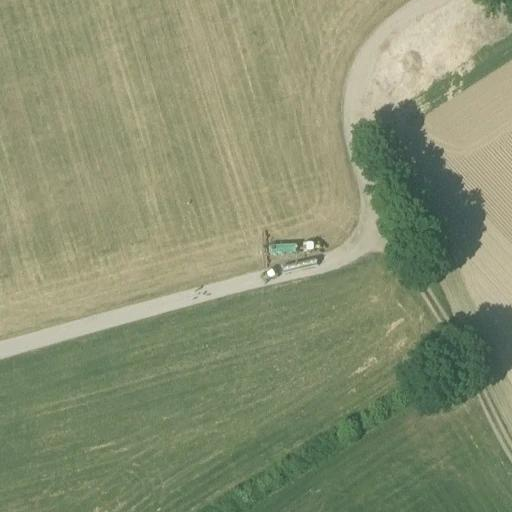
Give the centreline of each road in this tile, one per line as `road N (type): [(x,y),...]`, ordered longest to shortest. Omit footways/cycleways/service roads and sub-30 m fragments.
road 1 (track): [(511,452),(397,240),(349,120),(355,68),(396,18),(425,0)]
road 2 (track): [(397,240),(0,349)]
